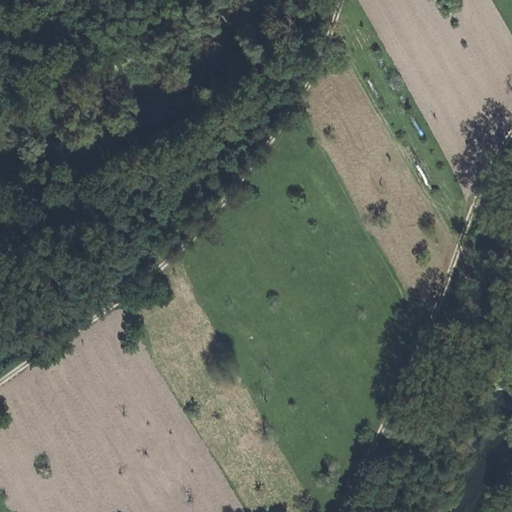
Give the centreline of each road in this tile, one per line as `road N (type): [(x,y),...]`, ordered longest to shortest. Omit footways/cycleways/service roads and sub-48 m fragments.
road 1 (track): [(330,0),(285,118),(143,285),(0,384)]
road 2 (track): [(340,511),(423,349),(511,125)]
